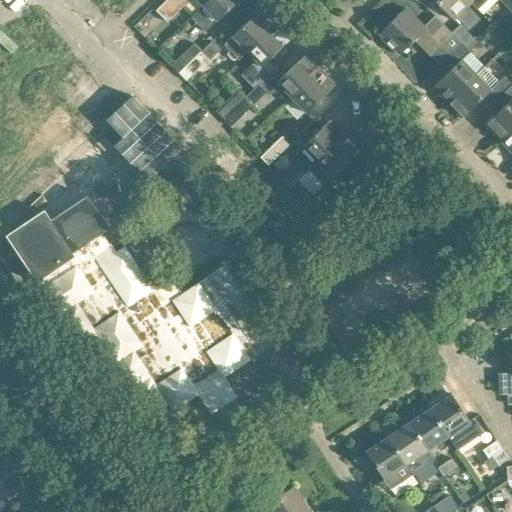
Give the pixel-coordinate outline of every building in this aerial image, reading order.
[(166,0),(155,11),(167,22),(189,0),(198,0),(203,5),(208,0),(166,0)] [(206,32),(218,20),(238,0),(208,0),(203,5),(191,17),(206,32)] [(433,0),(453,20),(471,3),(467,0),(433,0)] [(496,0),(510,14),(511,11),(511,0),(467,0),(471,3),(477,10),(487,0),(496,0)] [(238,60),(248,51),(276,24),(261,8),(223,45),(229,51),(227,55),(233,61),(237,59),(238,60)] [(461,44),(451,33),(443,24),(431,35),(425,29),(405,8),(379,34),(399,54),(418,37),(423,43),(420,46),(438,66),(440,65),(461,44)] [(290,39),(276,24),(248,51),(263,66),(290,39)] [(469,51),(470,51),(469,50),(478,42),(460,24),(451,33),(461,44),(469,51)] [(171,65),(178,73),(201,51),(194,43),(171,65)] [(470,51),(469,51),(461,44),(440,65),(447,72),(432,87),(447,103),(475,75),(461,60),(470,51)] [(209,59),(201,51),(178,73),(186,81),(209,59)] [(283,76),(275,68),(259,83),(271,96),(285,89),(292,97),(320,70),(305,54),(283,76)] [(335,85),(320,70),(292,97),(307,112),(335,85)] [(479,101),(487,109),(511,84),(511,76),(508,72),(489,90),(475,75),(447,103),(461,118),(479,101)] [(511,84),(487,109),(494,116),(485,125),(500,140),(511,128),(511,84)] [(215,111),(223,119),(245,97),(238,89),(215,111)] [(253,105),(245,97),(223,119),(230,127),(253,105)] [(181,168),(126,104),(99,128),(114,146),(104,154),(143,200),(181,168)] [(306,173),(309,170),(346,134),(331,119),(296,153),(300,168),(306,173)] [(511,128),(500,140),(511,153),(511,128)] [(323,186),(361,149),(346,134),(309,170),(323,186)] [(260,157),(268,165),(290,143),(282,135),(260,157)] [(104,137),(97,144),(104,151),(111,144),(104,137)] [(290,188),(269,166),(261,174),(282,195),(290,188)] [(274,203),(282,195),(261,174),(253,181),(274,203)] [(5,236),(58,314),(49,320),(73,356),(98,339),(114,363),(106,368),(141,420),(166,404),(172,412),(198,395),(210,414),(236,396),(224,377),(276,342),(224,265),(180,294),(168,276),(152,287),(124,246),(116,251),(110,243),(108,244),(101,234),(109,229),(87,195),(50,220),(43,210),(5,236)] [(511,352),(508,355),(511,362),(511,373),(498,374),(498,376),(499,392),(499,394),(507,393),(507,392),(511,391),(511,352)] [(451,394),(428,409),(448,437),(456,450),(483,432),(476,423),(472,426),(451,394)] [(408,422),(427,451),(448,437),(428,409),(408,422)] [(386,437),(412,475),(433,461),(427,451),(408,422),(386,437)] [(365,451),(390,490),(412,475),(386,437),(365,451)] [(488,459),(491,456),(502,449),(496,441),(482,450),(488,459)] [(498,465),(506,460),(509,458),(502,449),(491,456),(498,465)] [(39,481),(20,452),(11,457),(7,450),(0,454),(0,492),(2,496),(15,487),(22,498),(32,491),(29,487),(39,481)] [(438,468),(462,504),(475,495),(451,459),(438,468)] [(263,508),(265,511),(307,511),(309,511),(293,488),(263,508)] [(449,496),(433,507),(436,511),(454,511),(456,511),(459,509),(449,496)]
